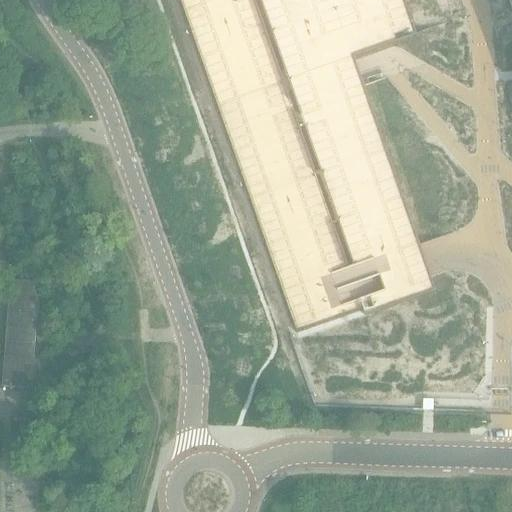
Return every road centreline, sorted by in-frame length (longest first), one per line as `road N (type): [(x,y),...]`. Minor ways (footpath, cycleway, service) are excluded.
road 1 (unknown): [(136,511),(167,371),(161,319),(65,85),(0,26)]
road 2 (unclassified): [(189,462),(185,331),(98,89),(41,0)]
road 3 (unclassified): [(238,476),(332,453),(511,458)]
